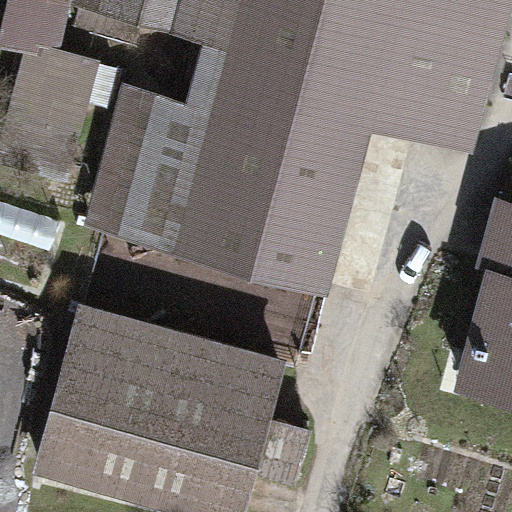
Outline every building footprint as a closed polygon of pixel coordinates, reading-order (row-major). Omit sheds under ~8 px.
[(8,0),(0,37),(0,38),(32,46),(34,42),(59,48),(71,2),(81,5),(82,0),(89,0),(110,6),(111,0),(8,0)] [(82,0),(81,5),(77,20),(134,35),(140,14),(173,22),(179,0),(111,0),(110,6),(89,0),(82,0)] [(251,0),(179,0),(173,22),(171,30),(201,37),(185,96),(123,80),(87,219),(186,244),(251,0)] [(251,0),(186,244),(317,279),(361,116),(374,69),(476,96),(501,0),(251,0)] [(59,48),(34,42),(32,46),(2,157),(61,174),(93,58),(59,48)] [(374,69),(361,116),(464,143),(476,96),(374,69)] [(493,266),(463,381),(511,394),(511,199),(505,198),(502,197),(489,249),(511,255),(511,257),(509,270),(493,266)] [(279,359),(81,305),(40,460),(228,511),(237,511),(250,467),(264,414),(279,359)] [(303,426),(264,414),(250,467),(289,478),(303,426)]
